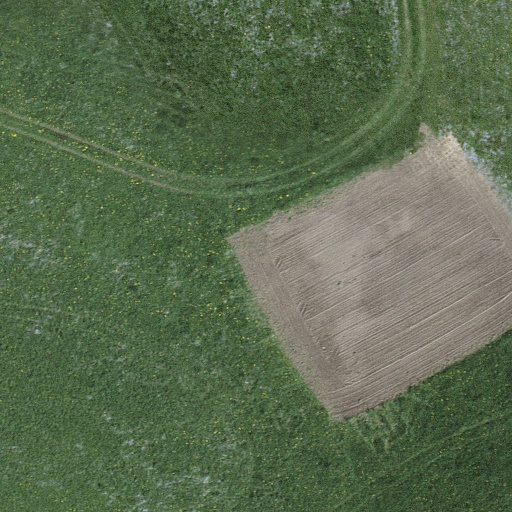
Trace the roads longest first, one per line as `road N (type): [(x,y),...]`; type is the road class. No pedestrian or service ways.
road 1 (track): [(0,114),(102,157),(232,187),(304,173),(363,137),(402,89),(405,0)]
road 2 (track): [(208,182),(163,75),(108,0)]
